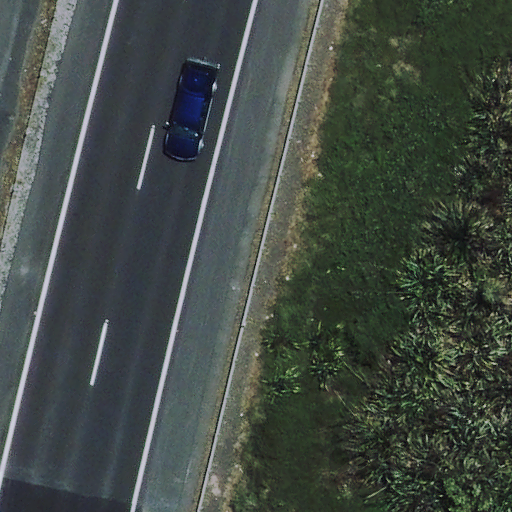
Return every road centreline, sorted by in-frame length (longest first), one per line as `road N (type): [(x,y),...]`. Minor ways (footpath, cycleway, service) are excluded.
road 1 (motorway): [(253,0),(117,511)]
road 2 (motorway): [(0,128),(34,0)]
